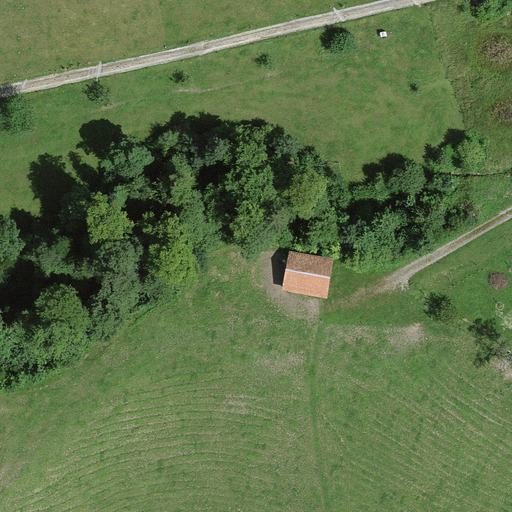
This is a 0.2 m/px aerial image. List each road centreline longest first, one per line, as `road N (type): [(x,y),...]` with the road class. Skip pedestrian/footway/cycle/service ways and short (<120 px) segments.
road 1 (track): [(412,0),(0,94)]
road 2 (track): [(396,282),(511,213)]
